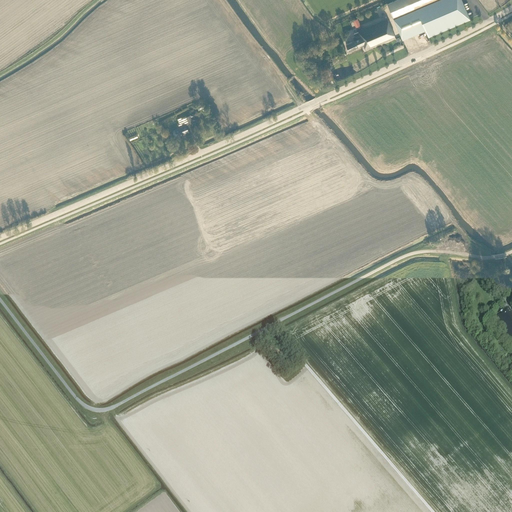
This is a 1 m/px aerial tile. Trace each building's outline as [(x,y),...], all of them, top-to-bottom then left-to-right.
[(426,5),(426,4),(434,0),(396,0),(387,4),(393,19),(407,13),(426,5)] [(436,0),(426,5),(407,13),(415,31),(424,27),(428,36),(470,19),(461,0),(436,0)] [(360,25),(357,18),(352,21),(356,28),(360,25)] [(395,37),(387,19),(357,31),(357,32),(354,33),(355,36),(353,37),(353,38),(354,41),(346,44),(349,51),(363,44),(365,50),(395,37)] [(186,125),(189,123),(189,124),(193,122),(190,115),(186,117),(186,116),(182,118),(181,117),(177,119),(179,122),(178,123),(177,125),(178,128),(175,129),(176,130),(174,131),(173,133),(174,135),(176,136),(178,135),(178,136),(185,133),(185,134),(189,132),(186,125)] [(511,342),(511,311),(506,303),(501,306),(504,310),(495,317),(497,319),(495,320),(511,342)] [(278,359),(283,355),(275,344),(270,349),(278,359)] [(287,360),(284,362),(289,368),(292,366),(287,360)]
